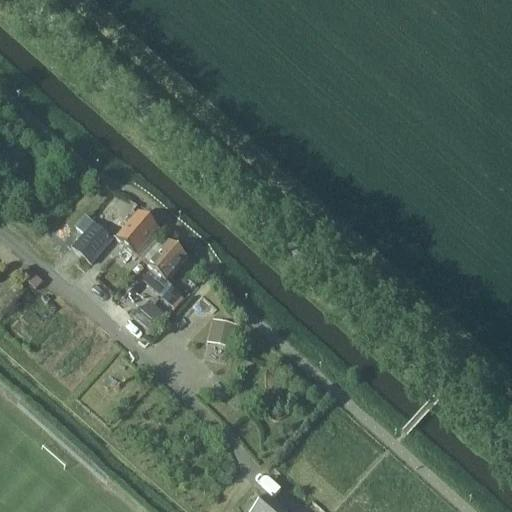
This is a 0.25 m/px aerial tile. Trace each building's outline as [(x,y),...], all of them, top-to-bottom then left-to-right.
[(115,242),(134,259),(141,265),(151,253),(144,248),(157,234),(138,216),(115,242)] [(90,267),(111,243),(92,227),(72,251),(90,267)] [(167,245),(156,258),(151,253),(141,265),(146,269),(152,274),(145,283),(151,288),(159,280),(166,286),(187,262),(167,245)] [(178,299),(170,292),(161,302),(169,310),(178,299)] [(215,319),(210,342),(235,347),(240,324),(215,319)] [(278,511),(266,501),(256,511),(278,511)]
